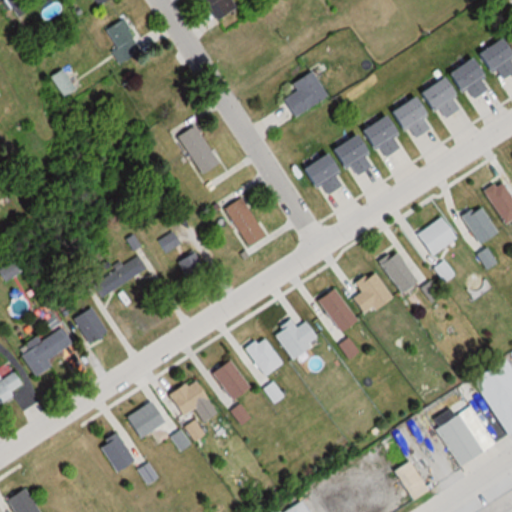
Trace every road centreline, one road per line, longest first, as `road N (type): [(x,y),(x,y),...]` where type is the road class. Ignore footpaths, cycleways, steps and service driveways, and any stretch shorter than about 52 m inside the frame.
road 1 (residential): [(0,454),(511,118)]
road 2 (residential): [(322,243),(160,0)]
